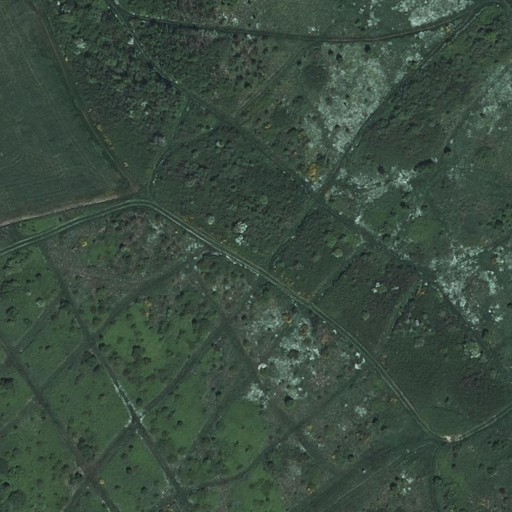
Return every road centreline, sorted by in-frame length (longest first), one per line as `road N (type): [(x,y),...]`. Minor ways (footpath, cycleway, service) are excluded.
road 1 (track): [(511,405),(464,438),(429,434),(366,344),(290,286),(146,198),(0,248)]
road 2 (track): [(111,0),(190,94),(444,295),(505,374),(511,405)]
road 3 (track): [(474,13),(414,32),(315,38),(149,19),(118,8)]
road 4 (track): [(265,270),(387,103),(487,0)]
road 5 (track): [(0,333),(111,511)]
